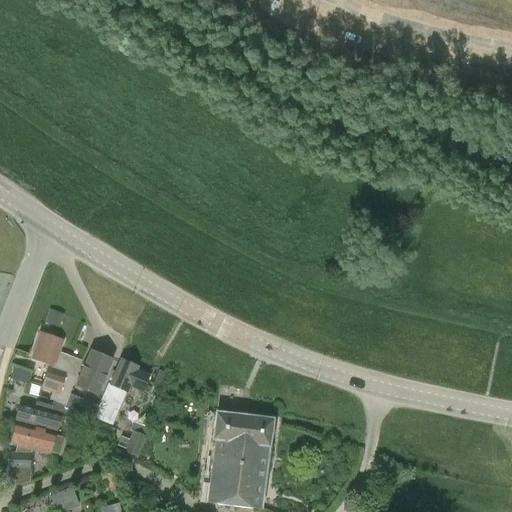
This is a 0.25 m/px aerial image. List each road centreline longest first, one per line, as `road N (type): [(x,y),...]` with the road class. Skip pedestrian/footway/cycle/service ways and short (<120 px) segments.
road 1 (tertiary): [(511,416),(362,387),(260,351),(147,297),(41,226)]
road 2 (unclassified): [(0,343),(41,226)]
